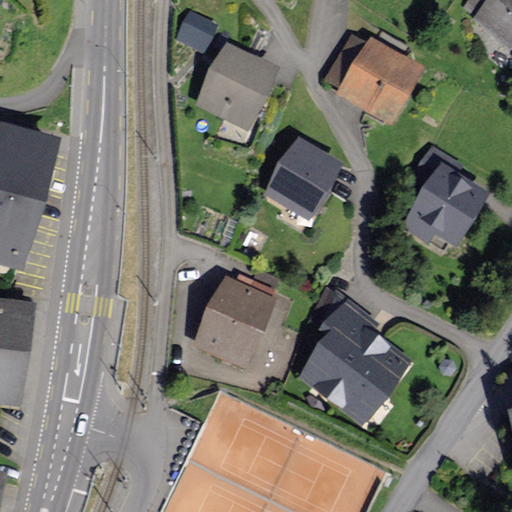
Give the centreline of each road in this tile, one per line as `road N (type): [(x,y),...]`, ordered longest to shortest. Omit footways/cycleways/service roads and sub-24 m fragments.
road 1 (secondary): [(69,420),(95,223),(110,0)]
road 2 (residential): [(395,511),(511,332)]
road 3 (residential): [(95,0),(54,91),(0,106)]
road 4 (residential): [(69,420),(154,448),(135,511)]
